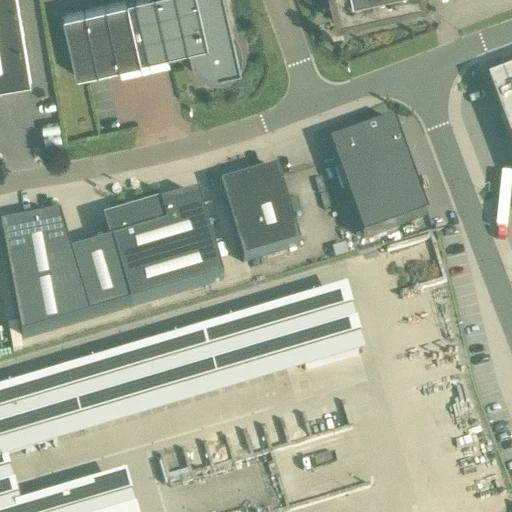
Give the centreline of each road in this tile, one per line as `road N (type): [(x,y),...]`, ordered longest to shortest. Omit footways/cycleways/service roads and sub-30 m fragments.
road 1 (unclassified): [(314,106),(173,151),(0,184)]
road 2 (unclassified): [(415,69),(511,328)]
